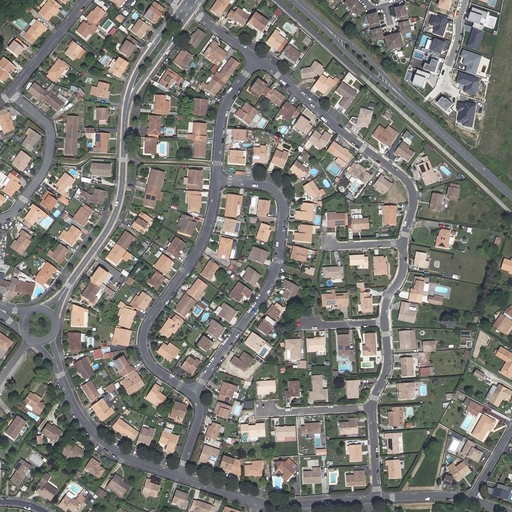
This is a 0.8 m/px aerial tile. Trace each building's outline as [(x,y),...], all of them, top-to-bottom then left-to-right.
[(47,0),(47,1),(37,13),(47,21),(51,15),(57,8),(59,5),(52,0),(47,0)] [(216,0),(210,10),(216,14),(218,11),(221,13),(229,0),(216,0)] [(335,0),(336,1),(337,0),(342,0),(359,15),(364,9),(363,8),(364,7),(356,0),(335,0)] [(452,0),(440,0),(438,7),(449,11),(452,0)] [(31,8),(22,1),(18,7),(23,10),(25,10),(28,12),(31,8)] [(154,18),(158,12),(161,7),(152,1),(145,11),(148,13),(145,18),(150,21),(152,16),(154,18)] [(96,5),(86,19),(87,20),(93,25),(104,12),(96,5)] [(234,11),(231,9),(227,15),(231,17),(231,16),(243,24),(248,15),(237,7),(234,11)] [(405,7),(396,9),(398,16),(399,15),(402,27),(400,27),(402,33),(411,31),(405,7)] [(488,13),(473,8),(469,20),(475,22),(473,27),(483,30),(484,25),(480,24),(483,17),(486,19),(488,13)] [(150,21),(153,23),(155,19),(157,19),(160,14),(158,12),(154,18),(152,16),(150,21)] [(268,22),(254,12),(247,22),(261,32),(268,22)] [(377,13),(369,15),(374,40),(383,38),(382,31),(380,31),(378,20),(379,19),(377,13)] [(448,17),(440,14),(439,17),(434,16),(431,24),(436,26),(434,32),(443,35),(448,23),(446,23),(448,17)] [(141,33),(142,35),(149,26),(138,18),(130,31),(138,37),(141,33)] [(36,19),(25,33),(33,40),(41,29),(43,31),(46,28),(36,19)] [(93,25),(87,20),(85,23),(83,22),(75,32),(83,38),(88,32),(91,28),(94,30),(96,27),(93,25)] [(474,28),(467,47),(478,50),(485,32),(474,28)] [(279,33),(274,29),(264,43),(276,50),(279,46),(282,48),(287,41),(278,35),(279,33)] [(197,31),(193,35),(192,38),(188,43),(195,48),(204,36),(197,31)] [(400,34),(385,37),(388,50),(402,47),(400,34)] [(126,56),(136,41),(130,37),(127,41),(125,40),(118,50),(126,56)] [(433,39),(428,53),(439,57),(442,50),(444,50),(445,47),(447,41),(436,37),(436,40),(433,39)] [(12,41),(6,48),(16,56),(22,48),(25,50),(27,47),(20,41),(17,44),(12,41)] [(68,47),(63,53),(72,60),(75,57),(81,48),(73,42),(68,47)] [(203,55),(218,66),(226,54),(223,52),(216,47),(211,44),(203,55)] [(301,54),(287,44),(281,53),(294,63),(301,54)] [(81,48),(75,57),(78,59),(84,51),(81,48)] [(192,56),(181,48),(176,55),(178,57),(174,63),(181,69),(192,56)] [(482,56),(464,50),(462,56),(466,57),(464,64),(468,65),(466,72),(475,75),(482,56)] [(439,57),(433,55),(432,58),(433,58),(431,64),(426,63),(424,68),(435,72),(439,61),(438,60),(439,57)] [(11,71),(14,67),(2,57),(0,59),(0,81),(2,79),(4,80),(7,76),(5,75),(10,70),(11,71)] [(127,63),(118,57),(111,68),(110,68),(108,71),(118,77),(127,63)] [(219,74),(217,77),(223,82),(224,83),(238,63),(231,58),(219,74)] [(47,72),(55,79),(65,66),(57,59),(47,72)] [(321,75),(324,71),(321,69),(322,68),(315,62),(310,68),(301,70),(301,71),(302,79),(316,77),(317,75),(320,77),(321,75)] [(209,72),(212,74),(218,67),(214,64),(209,72)] [(15,68),(14,67),(11,71),(10,70),(5,75),(7,76),(8,74),(9,75),(15,68)] [(177,75),(168,68),(166,71),(175,77),(177,75)] [(417,70),(415,75),(429,79),(431,75),(417,70)] [(175,77),(166,71),(157,83),(158,84),(166,89),(166,90),(175,77)] [(55,79),(47,72),(45,75),(53,81),(55,79)] [(481,79),(460,72),(456,83),(466,86),(464,92),(475,96),(481,79)] [(214,75),(204,89),(214,95),(223,82),(217,77),(214,75)] [(320,77),(314,85),(324,93),(331,84),(334,87),(339,80),(335,78),(333,81),(329,78),(327,80),(321,75),(320,77)] [(426,78),(415,75),(413,84),(423,87),(426,78)] [(189,83),(179,76),(175,81),(186,88),(189,83)] [(267,85),(258,78),(248,93),(257,99),(262,92),(266,95),(269,89),(270,88),(267,85)] [(25,91),(39,102),(41,99),(47,92),(43,88),(42,90),(33,81),(25,91)] [(105,97),(107,91),(108,84),(98,81),(95,95),(105,97)] [(357,94),(342,83),(336,91),(345,97),(339,105),(346,110),(357,94)] [(166,89),(158,84),(155,87),(164,92),(166,89)] [(76,98),(80,101),(86,93),(79,88),(76,92),(79,94),(76,98)] [(272,92),(269,89),(266,95),(265,96),(278,106),(284,98),(274,90),(272,92)] [(63,103),(48,90),(47,92),(41,99),(56,111),(63,103)] [(155,95),(154,110),(156,110),(156,115),(169,115),(169,112),(170,102),(164,102),(165,96),(155,95)] [(208,105),(210,105),(211,101),(194,95),(193,100),(194,100),(190,111),(205,116),(207,110),(208,105)] [(443,96),(437,103),(446,111),(452,104),(443,96)] [(296,109),(286,101),(278,112),(284,116),(282,118),(287,122),(296,109)] [(473,127),(477,104),(466,102),(465,104),(458,102),(457,111),(460,112),(458,123),(463,124),(463,126),(473,127)] [(255,109),(249,104),(243,111),(240,108),(236,114),(249,124),(258,111),(255,109)] [(106,108),(95,108),(95,120),(98,120),(98,124),(104,124),(104,121),(106,120),(106,108)] [(374,113),(362,110),(360,120),(354,119),(351,123),(355,125),(358,126),(358,127),(362,128),(363,127),(368,128),(370,120),(372,121),(374,113)] [(12,128),(10,123),(8,124),(7,121),(9,120),(7,116),(9,115),(7,111),(6,112),(0,114),(0,126),(2,132),(12,128)] [(77,117),(67,116),(65,137),(75,138),(76,138),(78,138),(78,133),(76,133),(77,117)] [(303,118),(301,116),(294,125),(302,132),(303,131),(307,134),(312,126),(309,124),(310,122),(304,116),(303,118)] [(146,134),(158,135),(159,117),(148,117),(148,129),(146,129),(146,134)] [(206,141),(207,141),(207,137),(206,137),(206,130),(206,124),(193,124),(192,140),(194,140),(206,141)] [(399,138),(383,126),(375,137),(388,146),(389,145),(392,147),(399,138)] [(20,144),(30,151),(33,147),(30,146),(38,135),(30,129),(26,135),(20,144)] [(246,130),(234,129),(233,134),(234,134),(234,138),(234,141),(245,142),(246,130)] [(322,136),(315,130),(308,140),(321,149),(332,136),(326,131),(322,136)] [(105,141),(106,133),(95,133),(95,148),(105,148),(105,141)] [(65,137),(64,154),(74,155),(75,138),(65,137)] [(206,158),(206,141),(194,140),(194,144),(195,144),(195,157),(206,158)] [(144,141),(143,154),(154,155),(155,142),(144,141)] [(335,142),(329,151),(339,158),(336,161),(344,167),(353,156),(335,142)] [(410,147),(403,142),(395,153),(398,156),(400,154),(409,161),(415,153),(409,148),(410,147)] [(253,148),(252,161),(266,162),(267,147),(260,147),(260,149),(253,148)] [(276,149),(271,162),(283,167),(289,153),(284,150),(283,152),(276,149)] [(24,163),(25,165),(30,158),(20,150),(12,160),(15,161),(13,165),(20,170),(22,167),(24,163)] [(245,151),(231,150),(230,163),(246,164),(246,158),(244,158),(245,151)] [(296,161),(290,170),(300,176),(301,175),(305,177),(309,171),(296,161)] [(434,174),(429,162),(417,166),(419,171),(421,170),(427,185),(437,181),(434,174)] [(92,170),(90,170),(90,174),(108,176),(109,165),(92,164),(92,170)] [(348,173),(351,175),(352,174),(358,178),(364,182),(366,184),(371,176),(367,173),(366,174),(364,173),(366,170),(359,165),(358,166),(354,164),(348,173)] [(152,171),(147,190),(157,192),(160,192),(161,188),(159,188),(160,181),(162,182),(164,174),(152,171)] [(58,187),(55,190),(61,195),(64,192),(63,191),(67,185),(68,186),(73,179),(63,172),(54,185),(58,187)] [(202,186),(203,180),(203,173),(190,172),(189,189),(203,190),(203,186),(202,186)] [(5,186),(2,190),(9,196),(14,190),(18,184),(16,182),(18,179),(9,173),(6,177),(6,178),(9,180),(5,186)] [(381,175),(375,184),(386,193),(392,185),(384,179),(385,178),(381,175)] [(314,180),(304,186),(310,197),(312,196),(314,199),(322,194),(322,195),(326,193),(323,188),(320,190),(314,180)] [(449,195),(460,198),(462,188),(451,186),(449,195)] [(39,198),(41,200),(42,201),(46,194),(48,196),(50,193),(45,189),(39,198)] [(101,204),(102,197),(104,191),(93,189),(92,195),(88,194),(86,202),(101,204)] [(202,202),(202,193),(191,192),(191,204),(190,212),(199,213),(200,205),(200,202),(202,202)] [(157,196),(146,193),(143,206),(154,208),(157,196)] [(441,211),(445,195),(436,193),(434,194),(431,209),(441,211)] [(42,201),(41,200),(38,203),(49,211),(55,202),(48,196),(46,194),(42,201)] [(244,197),(229,195),(227,208),(229,208),(228,217),(236,218),(238,205),(242,206),(244,197)] [(258,216),(267,217),(267,213),(269,213),(271,201),(259,200),(258,216)] [(315,202),(304,201),(303,209),(298,208),(298,217),(313,218),(315,202)] [(32,208),(25,218),(33,224),(40,214),(44,217),(46,214),(32,204),(30,207),(32,208)] [(85,219),(91,210),(83,204),(81,208),(72,220),(80,226),(85,219)] [(70,218),(72,220),(81,208),(79,206),(70,218)] [(397,206),(385,206),(385,215),(385,225),(396,225),(396,210),(397,210),(397,206)] [(65,216),(66,215),(62,212),(59,216),(68,222),(70,219),(65,216)] [(151,218),(143,212),(133,226),(141,232),(144,229),(151,218)] [(335,215),(326,216),(327,228),(331,228),(331,227),(344,226),(344,215),(335,215)] [(192,230),(195,224),(191,223),(192,219),(183,216),(182,218),(184,219),(180,233),(191,236),(192,230)] [(33,224),(25,218),(22,223),(30,228),(33,224)] [(151,218),(144,229),(146,231),(154,220),(151,218)] [(367,218),(351,219),(351,229),(368,228),(367,218)] [(240,221),(225,219),(223,231),(226,232),(235,233),(238,233),(240,221)] [(257,238),(266,242),(270,230),(268,229),(270,225),(262,223),(257,238)] [(313,226),(301,224),(299,234),(295,233),(294,241),(310,243),(313,226)] [(77,235),(79,231),(70,225),(65,232),(62,230),(57,236),(68,243),(75,234),(77,235)] [(14,241),(9,248),(18,254),(27,242),(25,241),(28,237),(20,230),(17,234),(19,235),(14,241)] [(125,230),(116,242),(117,243),(125,249),(134,236),(125,230)] [(449,248),(452,231),(443,230),(443,232),(442,231),(441,237),(439,237),(437,246),(449,248)] [(70,245),(77,235),(75,234),(68,243),(70,245)] [(219,237),(213,256),(223,259),(229,241),(219,237)] [(177,239),(167,253),(177,260),(180,256),(179,255),(177,254),(180,250),(182,252),(186,246),(177,239)] [(56,263),(66,250),(58,243),(51,252),(47,250),(44,254),(56,263)] [(125,249),(117,243),(114,246),(115,247),(108,257),(116,264),(126,250),(125,249)] [(149,245),(145,243),(139,253),(142,255),(149,245)] [(251,260),(263,264),(268,252),(253,246),(251,252),(254,253),(251,260)] [(317,251),(294,246),(290,259),(305,263),(307,257),(304,256),(305,253),(311,254),(311,253),(314,254),(314,253),(317,253),(317,251)] [(132,255),(127,251),(122,258),(127,262),(132,255)] [(428,254),(418,252),(415,267),(428,269),(429,262),(426,261),(428,254)] [(164,254),(156,266),(166,274),(171,267),(170,266),(174,261),(164,254)] [(362,254),(349,254),(349,264),(363,263),(363,267),(367,267),(366,256),(363,256),(362,254)] [(375,274),(387,274),(386,266),(385,266),(385,263),(384,258),(382,258),(378,258),(378,257),(374,257),(375,274)] [(18,268),(24,264),(22,260),(16,265),(18,268)] [(221,267),(212,260),(203,274),(211,280),(221,267)] [(505,260),(502,269),(510,271),(511,271),(511,261),(505,260)] [(52,273),(55,269),(45,262),(34,277),(36,279),(42,284),(46,279),(45,278),(48,274),(49,275),(50,272),(52,273)] [(243,279),(254,287),(262,276),(248,266),(245,271),(247,273),(243,279)] [(97,271),(92,278),(94,279),(92,282),(101,288),(103,289),(105,286),(101,283),(108,273),(101,267),(98,271),(97,271)] [(323,267),(323,277),(333,276),(333,278),(342,278),(342,267),(323,267)] [(315,276),(316,269),(312,268),(312,270),(309,270),(309,271),(307,271),(306,273),(315,276)] [(164,281),(167,278),(157,272),(152,279),(149,282),(158,289),(163,281),(164,281)] [(426,279),(416,277),(414,289),(411,289),(410,293),(423,296),(426,279)] [(199,296),(208,284),(199,278),(190,290),(189,289),(187,292),(197,299),(199,296)] [(33,284),(10,279),(9,282),(8,288),(31,294),(33,284)] [(3,290),(7,291),(8,288),(9,282),(6,282),(0,280),(0,292),(2,293),(3,290)] [(286,289),(281,297),(292,303),(300,288),(286,280),(282,287),(286,289)] [(92,282),(87,288),(88,289),(83,295),(91,301),(91,302),(94,304),(98,297),(95,295),(101,288),(92,282)] [(230,296),(239,303),(244,295),(248,299),(253,292),(240,283),(230,296)] [(130,304),(139,310),(141,307),(144,309),(152,298),(144,291),(139,297),(136,295),(130,304)] [(184,315),(194,300),(185,293),(183,297),(184,297),(175,309),(184,315)] [(369,293),(361,294),(362,313),(372,313),(371,297),(369,297),(369,293)] [(347,295),(326,296),(326,297),(326,307),(337,306),(337,305),(343,305),(344,305),(343,301),(348,301),(347,295)] [(434,298),(430,297),(429,302),(438,304),(439,297),(435,296),(434,298)] [(218,315),(229,323),(237,312),(225,302),(220,308),(223,309),(218,315)] [(409,311),(410,304),(403,302),(400,320),(415,323),(417,313),(409,311)] [(272,305),(265,315),(274,322),(284,308),(275,303),(274,305),(272,305)] [(86,308),(73,304),(72,325),(82,325),(82,310),(86,311),(86,308)] [(219,307),(214,312),(218,315),(223,309),(220,308),(219,307)] [(135,311),(126,308),(124,315),(121,324),(130,327),(136,312),(135,311)] [(508,309),(503,316),(502,315),(495,325),(505,333),(511,322),(510,321),(511,318),(511,311),(509,310),(509,309),(508,309)] [(168,336),(172,330),(178,322),(181,319),(175,315),(173,319),(171,318),(166,324),(165,324),(161,331),(168,336)] [(207,331),(217,339),(226,328),(212,319),(209,324),(211,325),(207,331)] [(261,324),(258,328),(256,330),(266,337),(273,327),(262,320),(260,324),(261,324)] [(178,322),(172,330),(175,332),(181,324),(178,322)] [(121,327),(119,336),(114,335),(113,342),(127,345),(130,329),(121,327)] [(264,341),(252,332),(245,343),(258,352),(262,348),(260,347),(264,341)] [(417,332),(402,333),(403,350),(418,349),(417,332)] [(3,340),(4,338),(0,334),(0,346),(6,351),(10,344),(3,340)] [(79,334),(69,334),(69,344),(69,350),(79,350),(79,342),(79,334)] [(377,356),(376,334),(366,335),(367,347),(364,347),(364,357),(377,356)] [(211,346),(212,347),(214,344),(204,336),(197,345),(207,352),(209,349),(211,346)] [(349,352),(348,336),(338,337),(339,357),(349,356),(350,363),(354,362),(353,352),(349,352)] [(320,340),(320,341),(308,342),(308,352),(325,352),(324,340),(320,340)] [(300,360),(299,341),(286,342),(287,351),(291,351),(291,361),(300,360)] [(425,343),(426,351),(433,351),(433,343),(425,343)] [(166,356),(171,361),(176,354),(178,355),(181,351),(173,346),(170,349),(163,344),(157,352),(165,357),(166,356)] [(102,356),(101,351),(101,348),(93,350),(94,355),(96,354),(97,358),(102,356)] [(511,353),(502,348),(497,355),(507,362),(501,372),(510,377),(511,374),(511,353)] [(254,359),(244,352),(238,359),(235,357),(231,362),(245,373),(254,359)] [(131,367),(124,355),(114,361),(123,376),(124,376),(134,370),(132,366),(131,367)] [(257,355),(254,360),(263,366),(265,361),(257,355)] [(91,363),(87,356),(84,358),(83,357),(73,364),(75,367),(76,366),(84,380),(93,374),(88,365),(91,363)] [(191,375),(199,362),(195,359),(193,361),(188,356),(180,367),(191,375)] [(414,358),(403,358),(405,377),(416,376),(414,358)] [(144,385),(137,373),(134,370),(124,376),(126,379),(130,376),(132,379),(124,384),(129,393),(144,385)] [(482,380),(485,375),(477,371),(474,375),(482,380)] [(322,377),(312,377),(313,393),(310,394),(310,401),(327,400),(326,391),(322,391),(322,377)] [(90,380),(80,387),(91,401),(100,395),(90,380)] [(347,400),(358,399),(358,393),(357,393),(356,385),(358,385),(360,385),(359,380),(346,380),(347,400)] [(269,392),(275,391),(274,381),(257,382),(257,394),(262,394),(261,392),(269,392)] [(223,382),(219,394),(226,397),(232,399),(234,392),(236,393),(237,387),(223,382)] [(298,382),(288,383),(289,392),(285,392),(286,400),(289,400),(289,398),(299,398),(298,382)] [(414,382),(397,384),(397,388),(399,388),(400,399),(412,398),(411,392),(415,392),(414,382)] [(116,389),(112,383),(105,388),(110,394),(116,389)] [(160,408),(167,398),(159,392),(161,389),(155,384),(146,398),(160,408)] [(494,385),(486,398),(490,401),(498,387),(494,385)] [(511,392),(500,385),(498,387),(490,401),(498,406),(504,397),(508,399),(511,392)] [(34,395),(30,393),(24,401),(28,403),(34,408),(33,409),(40,413),(45,406),(37,400),(38,399),(33,396),(34,395)] [(109,400),(112,397),(109,393),(103,398),(110,408),(113,405),(109,400)] [(184,418),(188,406),(175,401),(170,416),(176,418),(177,415),(184,418)] [(480,413),(483,407),(472,401),(469,406),(480,413)] [(105,403),(95,411),(103,422),(114,413),(111,408),(109,409),(105,403)] [(217,403),(213,415),(226,420),(229,413),(231,414),(233,409),(217,403)] [(405,408),(395,409),(396,413),(390,413),(391,428),(406,427),(405,418),(405,408)] [(488,430),(489,428),(491,429),(495,422),(484,415),(473,434),(482,440),(488,430)] [(26,422),(17,416),(5,433),(14,439),(26,422)] [(119,419),(113,427),(123,433),(124,432),(131,436),(135,430),(119,419)] [(358,420),(350,420),(350,424),(341,425),(342,435),(358,434),(358,420)] [(52,427),(47,424),(41,433),(51,439),(49,442),(53,444),(62,431),(59,429),(57,431),(52,427)] [(209,427),(205,438),(215,442),(220,427),(213,425),(212,427),(209,427)] [(248,426),(240,426),(241,434),(248,433),(248,438),(265,438),(264,425),(256,425),(256,428),(254,428),(254,427),(248,427),(248,426)] [(320,435),(319,425),(304,426),(305,428),(301,429),(301,436),(320,435)] [(142,428),(137,442),(150,446),(155,430),(149,428),(148,431),(142,428)] [(295,428),(275,429),(276,439),(277,439),(284,438),(295,438),(295,428)] [(163,431),(159,442),(167,445),(165,450),(173,452),(178,436),(163,431)] [(486,442),(491,432),(488,431),(483,441),(486,442)] [(465,438),(455,432),(452,437),(463,442),(465,438)] [(404,435),(387,435),(387,441),(389,441),(390,456),(401,456),(400,439),(404,439),(404,435)] [(478,462),(483,453),(474,448),(476,444),(469,440),(462,453),(478,462)] [(85,454),(81,452),(81,453),(75,448),(74,449),(66,444),(60,452),(68,457),(69,456),(75,460),(77,457),(80,459),(85,454)] [(208,461),(216,463),(220,452),(205,447),(200,462),(207,465),(208,461)] [(361,447),(350,447),(351,464),(362,463),(361,447)] [(226,471),(225,473),(230,474),(233,462),(223,458),(219,469),(223,470),(226,471)] [(15,470),(16,471),(10,480),(18,486),(25,476),(26,477),(31,471),(25,467),(27,464),(22,459),(19,463),(20,464),(15,470)] [(92,459),(86,469),(100,478),(105,470),(99,467),(100,464),(92,459)] [(388,463),(389,468),(391,468),(392,467),(392,474),(391,474),(391,480),(402,480),(401,462),(388,463)] [(453,463),(448,467),(458,480),(470,470),(463,462),(456,467),(453,463)] [(262,467),(264,467),(264,463),(254,463),(254,467),(247,468),(247,478),(256,478),(256,476),(263,476),(263,471),(262,467)] [(285,465),(273,465),(274,475),(282,474),(283,475),(283,476),(288,481),(295,472),(296,473),(297,470),(297,469),(291,465),(288,468),(285,465)] [(320,470),(312,470),(312,474),(304,475),(304,486),(321,484),(320,470)] [(41,492),(46,496),(51,499),(57,490),(45,483),(50,476),(46,473),(38,484),(41,486),(37,492),(40,494),(41,492)] [(365,487),(364,473),(354,474),(354,477),(346,478),(347,488),(365,487)] [(444,483),(450,485),(453,477),(447,475),(444,483)] [(122,482),(115,477),(107,488),(113,492),(114,490),(123,496),(128,487),(122,482)] [(156,498),(159,488),(149,484),(150,481),(146,480),(142,493),(156,498)] [(511,493),(511,490),(511,487),(498,484),(497,488),(498,488),(498,490),(496,489),(494,495),(508,501),(510,493),(511,493)] [(99,488),(95,494),(103,499),(106,494),(99,488)] [(114,490),(113,492),(121,498),(123,496),(114,490)] [(188,496),(176,492),(172,503),(184,507),(188,496)] [(60,504),(66,508),(67,507),(73,511),(78,504),(81,505),(85,499),(79,495),(75,501),(72,500),(71,501),(65,497),(60,504)] [(212,507),(198,502),(194,511),(213,511),(215,508),(212,507)]
